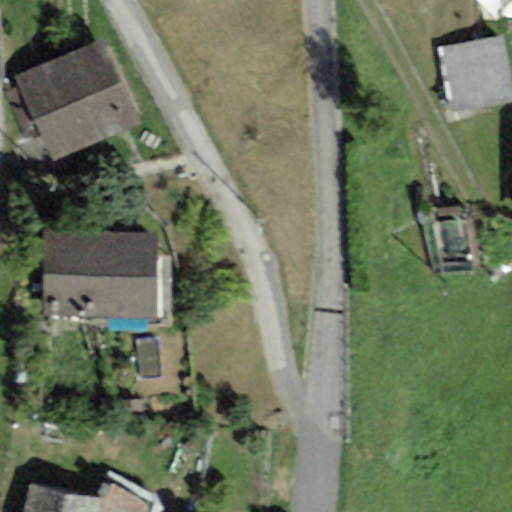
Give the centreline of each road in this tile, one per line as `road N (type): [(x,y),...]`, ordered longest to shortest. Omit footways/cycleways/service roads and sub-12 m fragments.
road 1 (residential): [(323,447),(287,395),(261,275),(241,225),(114,0)]
road 2 (residential): [(313,0),(333,360),(323,447)]
